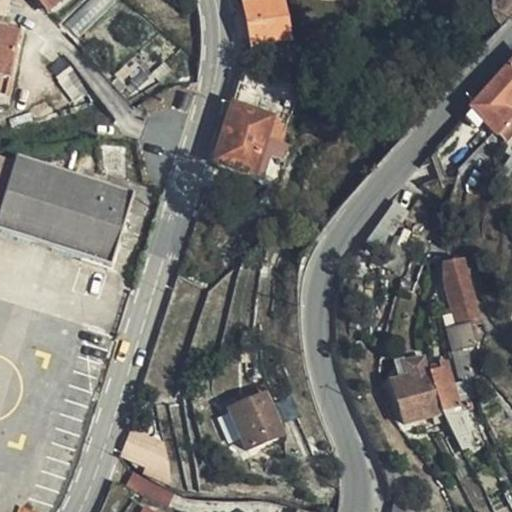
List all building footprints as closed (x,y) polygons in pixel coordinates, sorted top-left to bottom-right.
[(290,36),(283,0),(258,0),(245,2),(252,43),(290,36)] [(35,19),(0,11),(0,77),(21,82),(35,19)] [(503,134),(511,122),(511,62),(471,107),(473,109),(485,120),(498,131),(499,130),(503,134)] [(285,139),(302,89),(244,71),(217,157),(281,180),(293,142),(285,139)] [(485,120),(473,109),(466,116),(478,127),(485,120)] [(511,122),(503,134),(507,137),(511,129),(511,122)] [(16,153),(13,161),(0,202),(0,229),(109,264),(134,188),(16,153)] [(0,157),(0,202),(13,161),(0,157)] [(410,210),(396,200),(366,239),(380,249),(410,210)] [(215,275),(229,233),(206,225),(191,268),(215,275)] [(402,271),(412,243),(397,238),(386,266),(402,271)] [(482,319),(465,257),(446,261),(445,277),(455,315),(446,318),(462,381),(473,378),(475,388),(481,386),(471,348),(479,346),(474,321),(482,319)] [(432,368),(444,409),(462,403),(447,359),(440,358),(441,364),(432,368)] [(432,368),(430,368),(392,380),(405,421),(433,412),(435,420),(445,418),(442,409),(444,409),(432,368)] [(283,435),(266,395),(230,411),(246,451),(283,435)] [(130,429),(122,455),(130,458),(144,463),(143,468),(172,477),(163,440),(130,429)] [(133,473),(128,487),(171,501),(176,487),(133,473)] [(432,511),(433,510),(396,492),(391,511),(432,511)]
